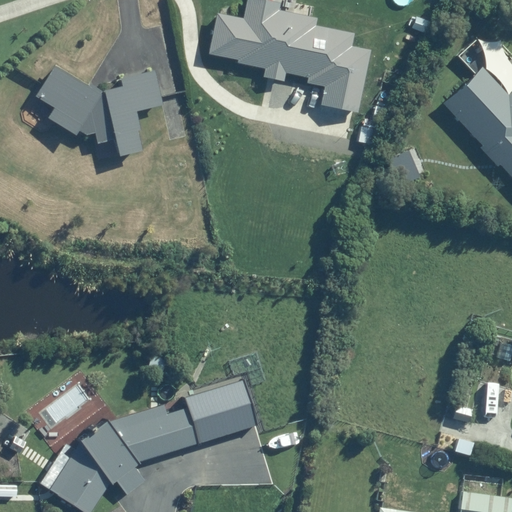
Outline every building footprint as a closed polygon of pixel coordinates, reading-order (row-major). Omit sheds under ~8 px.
[(213,10),(204,53),(233,59),(233,62),(262,68),(261,77),(282,81),(284,71),(305,76),(304,83),(325,87),(321,103),(357,110),(369,48),(348,44),(350,33),(312,25),(314,17),(274,9),(276,1),(269,0),(243,0),(241,15),(213,10)] [(137,151),(133,109),(160,104),(153,70),(119,77),(120,84),(95,90),(52,64),(32,96),(49,107),(43,117),(70,134),(72,130),(79,134),(92,132),(93,142),(111,140),(113,154),(137,151)] [(477,67),(441,103),(481,144),(477,148),(493,165),(495,162),(511,178),(511,92),(508,97),(477,67)] [(162,402),(105,419),(75,441),(49,490),(82,511),(87,511),(106,484),(113,479),(125,495),(140,480),(132,467),(137,463),(195,444),(185,408),(164,412),(162,402)] [(236,427),(223,424),(218,450),(231,452),(236,427)] [(416,511),(417,510),(374,505),(373,511),(511,511),(511,497),(459,491),(457,511),(416,511)]
